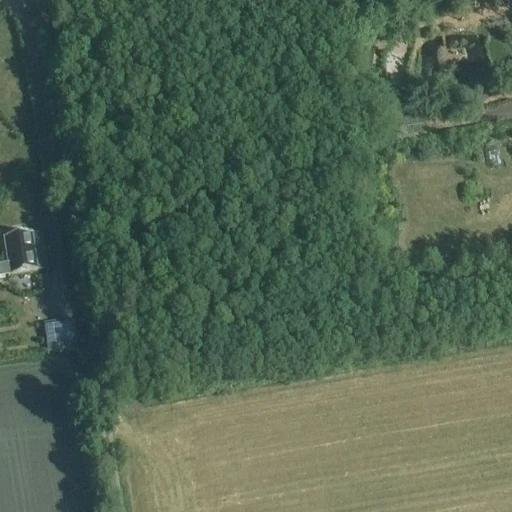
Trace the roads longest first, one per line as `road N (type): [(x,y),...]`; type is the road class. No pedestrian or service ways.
road 1 (track): [(43,0),(123,511)]
road 2 (track): [(15,0),(48,167),(43,215)]
